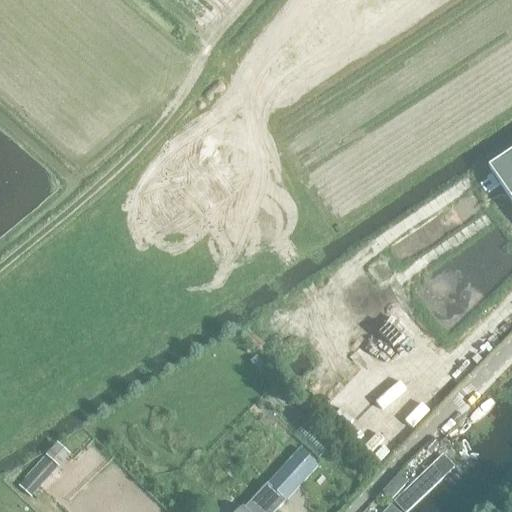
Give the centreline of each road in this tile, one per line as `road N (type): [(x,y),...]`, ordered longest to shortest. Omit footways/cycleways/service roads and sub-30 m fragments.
road 1 (track): [(0,270),(127,164),(256,0)]
road 2 (unclassified): [(353,511),(511,348)]
